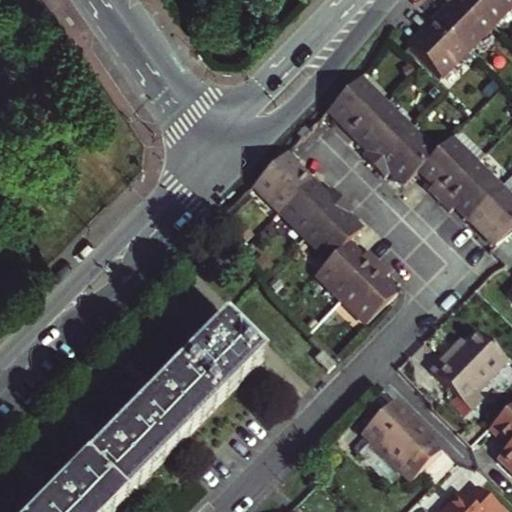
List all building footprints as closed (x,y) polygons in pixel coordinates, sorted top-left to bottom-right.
[(487,29),(457,0),(441,0),(439,2),(445,9),(430,24),(461,55),(487,29)] [(511,0),(457,0),(487,29),(511,4),(511,0)] [(435,81),(461,55),(430,24),(405,50),(435,81)] [(354,81),(324,112),(350,138),(381,107),(354,81)] [(381,107),(350,138),(364,152),(358,158),(369,169),(406,132),(381,107)] [(406,132),(369,169),(380,180),(386,174),(400,188),(416,172),(431,157),(406,132)] [(431,157),(416,172),(429,186),(423,193),(434,204),(472,166),(481,157),(456,132),(431,157)] [(253,185),(278,211),(306,183),(280,157),(253,185)] [(496,190),(472,166),(434,204),(445,215),(451,208),(465,222),(496,190)] [(306,183),(278,211),(303,235),(337,201),(326,190),(320,197),(306,183)] [(511,227),(511,206),(496,190),(465,222),(491,248),(511,227)] [(343,245),(349,238),(355,232),(341,218),(348,211),(337,201),(303,235),(327,260),(343,245)] [(374,264),(364,253),(357,260),(343,245),(327,260),(312,276),(337,301),(374,264)] [(374,264),(337,301),(362,326),(392,295),(378,281),(385,274),(374,264)] [(224,323),(160,389),(215,409),(263,361),(224,323)] [(432,373),(474,414),(495,391),(491,388),(511,366),(511,365),(477,334),(456,355),(453,352),(432,373)] [(313,359),(324,370),(330,364),(318,352),(313,359)] [(113,511),(215,409),(160,389),(38,511),(113,511)] [(420,426),(396,403),(363,437),(414,486),(442,456),(428,443),(415,431),(420,426)] [(511,403),(489,428),(508,446),(497,457),(511,470),(511,403)] [(433,438),(420,426),(415,431),(428,443),(433,438)] [(504,511),(480,489),(469,500),(463,494),(446,511),(504,511)]
